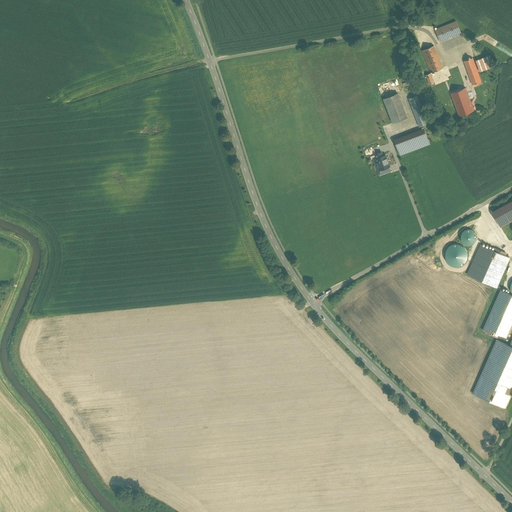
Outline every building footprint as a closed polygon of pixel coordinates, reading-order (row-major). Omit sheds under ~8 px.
[(434,5),(424,11),(426,15),(436,8),(434,5)] [(456,22),(435,30),(440,41),(461,32),(456,22)] [(464,34),(441,43),(445,51),(467,42),(464,34)] [(423,51),(431,73),(443,68),(434,46),(423,51)] [(490,55),(476,60),(480,72),(494,66),(490,55)] [(473,58),(465,61),(473,85),(482,82),(478,72),(473,58)] [(435,82),(431,73),(426,75),(430,85),(435,82)] [(461,76),(432,87),(437,100),(453,95),(460,116),(474,111),(461,76)] [(416,95),(407,98),(418,126),(427,123),(416,95)] [(391,116),(384,118),(386,123),(393,121),(394,123),(407,118),(399,97),(386,103),(391,116)] [(387,126),(386,123),(384,118),(384,117),(368,123),(372,133),(377,131),(377,130),(387,126)] [(422,132),(396,142),(402,159),(410,156),(408,151),(427,144),(422,132)] [(372,156),(379,176),(392,171),(384,151),(372,156)] [(511,199),(492,211),(501,227),(511,220),(511,199)] [(470,245),(473,244),(475,242),(476,240),(476,237),(476,235),(474,232),(473,231),(470,230),(468,230),(466,230),(463,232),(461,234),(461,237),(461,240),(462,242),(465,244),(467,245),(470,245)] [(460,266),(463,264),(466,261),(467,258),(467,254),(467,251),(465,248),(462,246),(460,245),(457,244),(454,244),(451,245),(448,248),(446,251),(445,254),(446,258),(447,261),(450,264),(453,266),(456,266),(460,266)] [(494,251),(481,245),(468,274),(496,287),(509,257),(505,255),(494,251)] [(511,324),(511,295),(501,290),(483,330),(497,336),(498,334),(506,337),(511,324)] [(511,341),(510,346),(497,340),(473,394),(505,408),(511,392),(511,341)]
